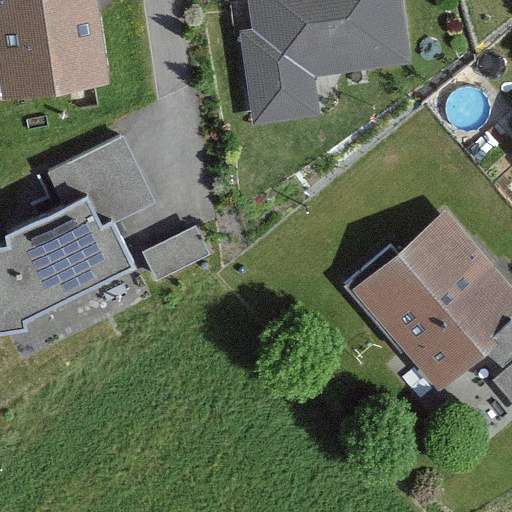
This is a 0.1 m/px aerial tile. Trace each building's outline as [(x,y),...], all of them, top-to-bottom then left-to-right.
[(0,0),(0,42),(10,85),(107,62),(93,0),(0,0)] [(238,0),(250,81),(409,58),(400,0),(238,0)] [(48,142),(0,199),(0,301),(195,229),(117,110),(48,142)] [(511,299),(511,277),(441,187),(351,266),(437,373),(511,299)] [(99,279),(15,307),(25,338),(110,310),(99,279)]
